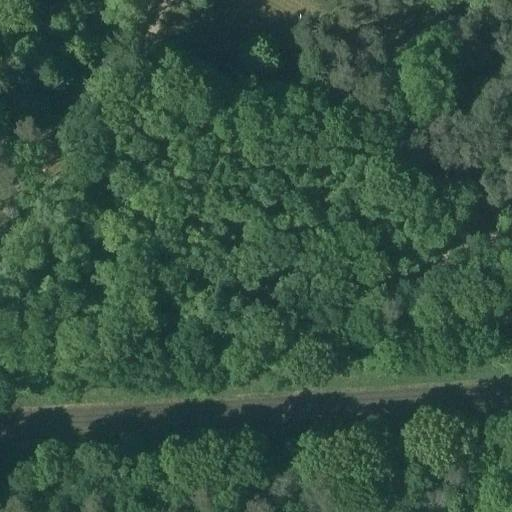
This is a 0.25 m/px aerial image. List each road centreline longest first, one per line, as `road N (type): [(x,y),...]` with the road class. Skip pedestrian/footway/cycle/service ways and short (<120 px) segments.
road 1 (track): [(0,1),(511,207)]
road 2 (track): [(37,285),(196,0)]
